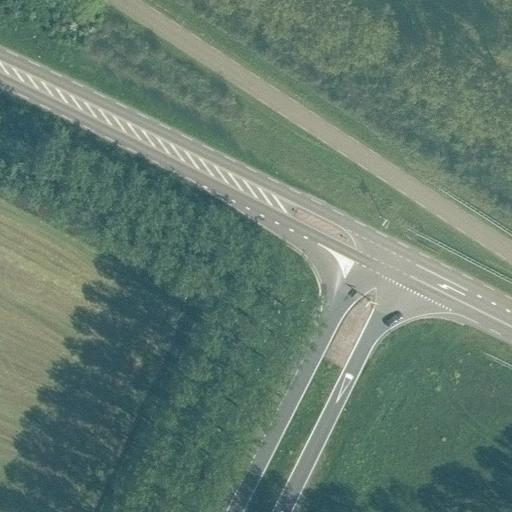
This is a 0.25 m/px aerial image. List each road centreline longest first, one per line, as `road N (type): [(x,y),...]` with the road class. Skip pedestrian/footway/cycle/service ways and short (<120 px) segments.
road 1 (unclassified): [(511,252),(117,0)]
road 2 (secondary): [(390,245),(0,53)]
road 3 (secondary): [(0,78),(293,224)]
road 4 (motorway): [(281,511),(397,277)]
road 5 (motorway): [(326,320),(232,511)]
road 6 (primary): [(511,306),(390,245)]
road 7 (primary): [(397,277),(511,334)]
